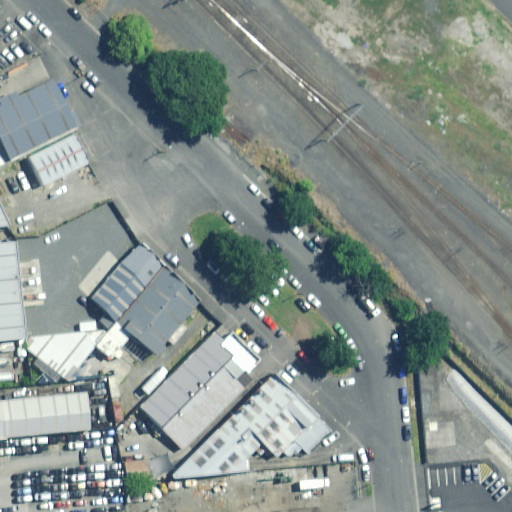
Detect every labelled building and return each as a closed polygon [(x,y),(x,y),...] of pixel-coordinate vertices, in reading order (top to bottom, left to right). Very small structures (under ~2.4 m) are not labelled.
[(0,173),(84,131),(61,86),(0,116),(0,173)] [(98,164),(83,135),(39,158),(54,187),(98,164)] [(0,202),(0,230),(18,229),(7,202),(0,202)] [(24,246),(0,247),(0,345),(33,343),(24,246)] [(96,299),(126,325),(167,278),(138,252),(96,299)] [(207,313),(167,278),(126,325),(165,360),(207,313)] [(266,380),(225,338),(150,411),(191,453),(266,380)] [(493,406),(470,384),(457,397),(479,420),(493,406)] [(320,432),(276,387),(181,481),(183,483),(258,476),(256,465),(272,453),(286,467),(320,432)] [(96,396),(0,402),(0,442),(99,434),(96,396)] [(304,511),(303,494),(187,504),(187,511),(304,511)] [(501,511),(502,507),(478,502),(476,511),(501,511)]
